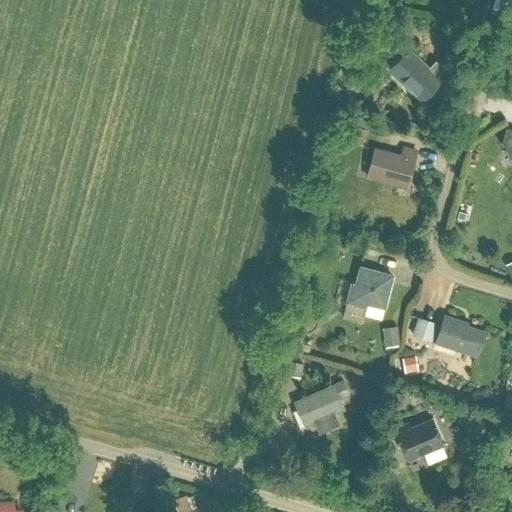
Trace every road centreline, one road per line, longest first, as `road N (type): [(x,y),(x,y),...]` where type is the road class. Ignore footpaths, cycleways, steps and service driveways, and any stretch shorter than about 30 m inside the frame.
road 1 (residential): [(500,0),(436,241),(437,259),(452,275),(511,293)]
road 2 (residential): [(0,419),(313,511)]
